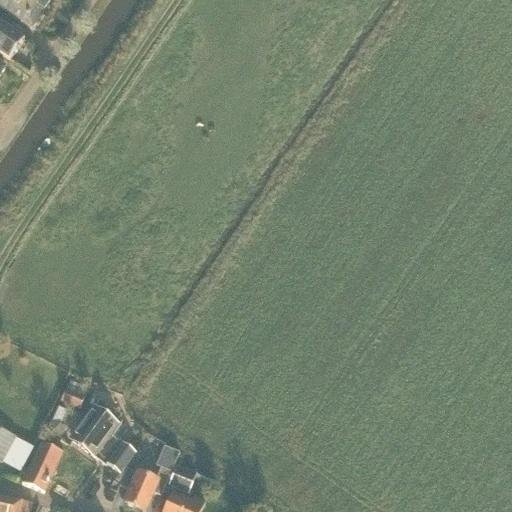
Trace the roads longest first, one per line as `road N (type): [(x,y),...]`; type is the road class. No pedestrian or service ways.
road 1 (track): [(0,265),(179,0)]
road 2 (residential): [(0,133),(90,0)]
